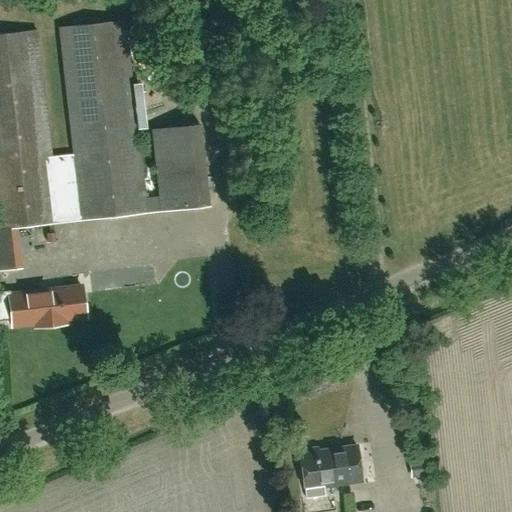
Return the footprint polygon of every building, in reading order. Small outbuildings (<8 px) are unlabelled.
[(74,154),(50,157),(35,30),(0,34),(0,251),(13,250),(11,225),(144,210),(135,128),(144,128),(139,83),(130,83),(123,20),(59,28),(74,154)] [(160,208),(207,203),(199,125),(152,129),(160,208)] [(85,317),(81,287),(10,295),(9,291),(0,291),(0,320),(11,319),(12,325),(44,321),(44,325),(66,323),(65,319),(85,317)] [(326,496),(324,487),(361,482),(356,447),(317,453),(316,450),(298,452),(305,498),(326,496)] [(412,477),(427,475),(425,462),(410,464),(412,477)]
